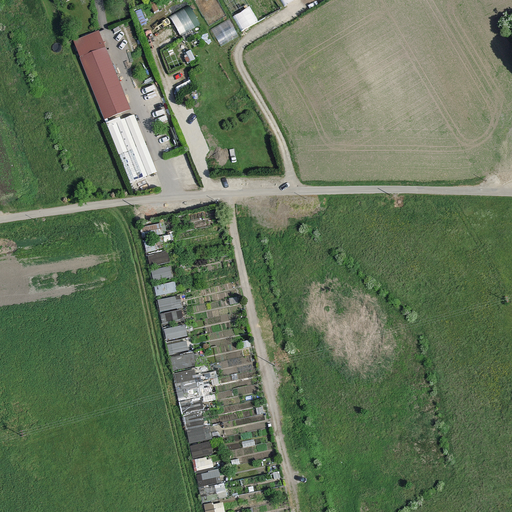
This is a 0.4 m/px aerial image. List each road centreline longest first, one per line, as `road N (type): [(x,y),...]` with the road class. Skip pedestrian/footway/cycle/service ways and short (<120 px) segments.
road 1 (unclassified): [(511,192),(215,194),(0,219)]
road 2 (track): [(296,511),(227,194)]
